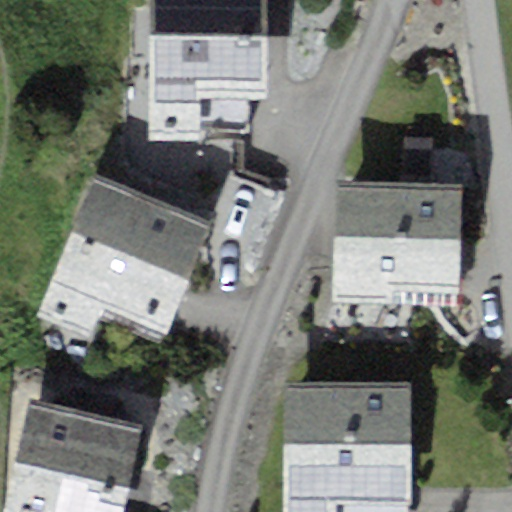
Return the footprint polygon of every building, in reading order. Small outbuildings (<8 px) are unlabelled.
[(273,0),(152,0),(152,140),(200,140),(200,97),(273,97),(273,0)] [(213,219),(95,173),(39,316),(92,336),(104,305),(170,331),(213,219)] [(466,181),(334,181),(334,305),(395,305),(395,287),(465,288),(466,181)] [(412,380),(285,382),(286,511),(339,511),(339,505),(413,504),(412,380)] [(123,511),(141,424),(27,401),(4,511),(123,511)]
